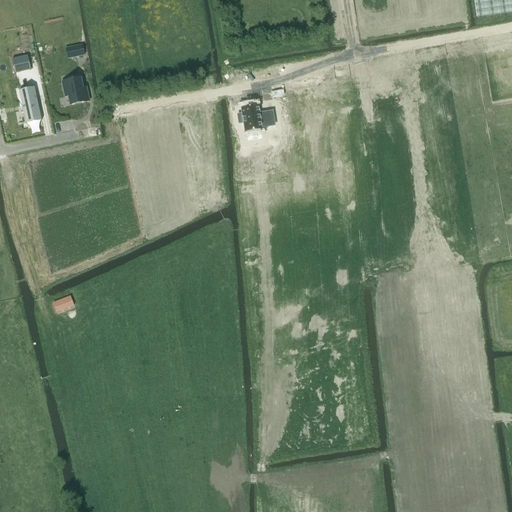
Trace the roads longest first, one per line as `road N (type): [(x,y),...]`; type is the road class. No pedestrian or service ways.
road 1 (residential): [(122,108),(272,82),(357,55)]
road 2 (residential): [(357,55),(511,27)]
